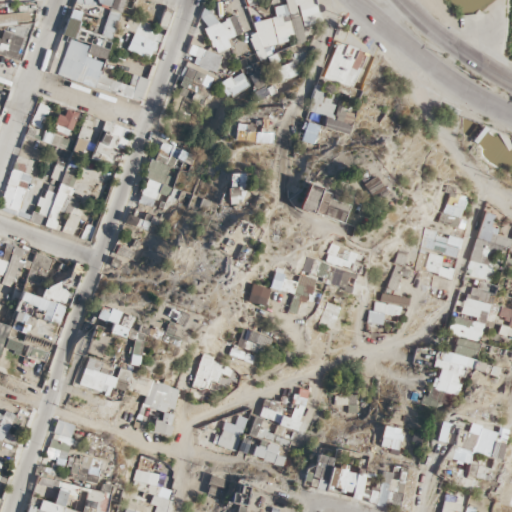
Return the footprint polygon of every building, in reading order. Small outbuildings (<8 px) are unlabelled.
[(51,70),(92,84),(108,36),(83,28),(87,15),(70,10),(51,70)] [(323,315),(335,320),(341,306),(329,301),(323,315)] [(211,391),(213,355),(167,353),(165,388),(211,391)] [(80,379),(110,390),(117,372),(97,364),(99,358),(89,354),(80,379)] [(235,453),(237,436),(220,434),(218,451),(235,453)] [(27,511),(66,511),(69,498),(78,500),(81,482),(55,476),(58,458),(40,454),(27,511)] [(269,511),(270,501),(239,498),(238,511),(269,511)]
